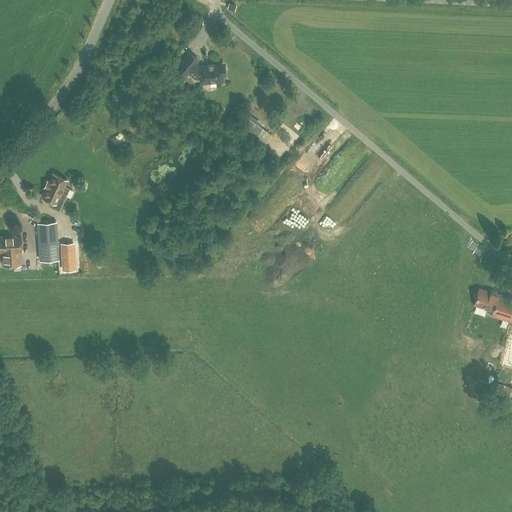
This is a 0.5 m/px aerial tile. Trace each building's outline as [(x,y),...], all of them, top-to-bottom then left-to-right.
[(177,67),(179,68),(186,74),(188,71),(196,77),(200,77),(201,82),(223,81),(222,75),(225,75),(224,64),(200,66),(196,62),(198,60),(190,52),(177,67)] [(272,135),(259,125),(261,123),(250,114),(242,125),(245,127),(243,130),(255,139),(257,137),(266,144),(272,135)] [(59,210),(65,195),(61,193),(67,180),(53,173),(42,196),(54,202),(52,206),(59,210)] [(328,210),(320,219),(335,232),(342,224),(328,210)] [(39,223),(40,241),(57,240),(56,222),(39,223)] [(22,250),(21,236),(9,237),(9,236),(0,236),(0,251),(4,252),(4,265),(6,265),(6,266),(14,266),(14,264),(21,264),(21,260),(20,251),(22,250)] [(57,240),(40,241),(41,260),(58,259),(57,240)] [(75,258),(62,259),(63,270),(76,269),(75,258)] [(511,322),(511,298),(479,288),(474,304),(494,310),(492,317),(511,322)]
